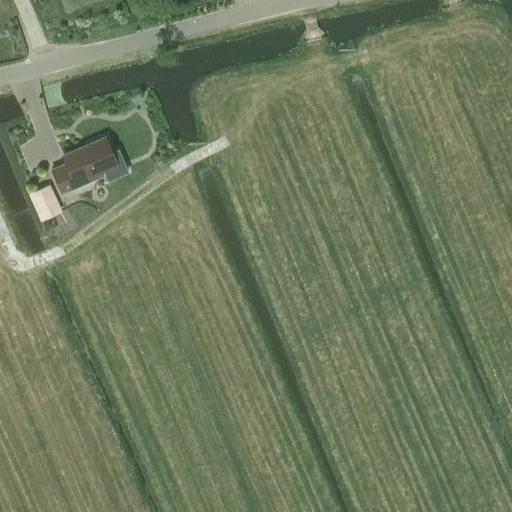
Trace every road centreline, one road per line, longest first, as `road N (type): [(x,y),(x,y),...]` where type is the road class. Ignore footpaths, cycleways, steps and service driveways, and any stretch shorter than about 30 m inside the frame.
road 1 (unclassified): [(0,77),(306,0)]
road 2 (track): [(0,226),(14,259),(34,263),(224,144)]
